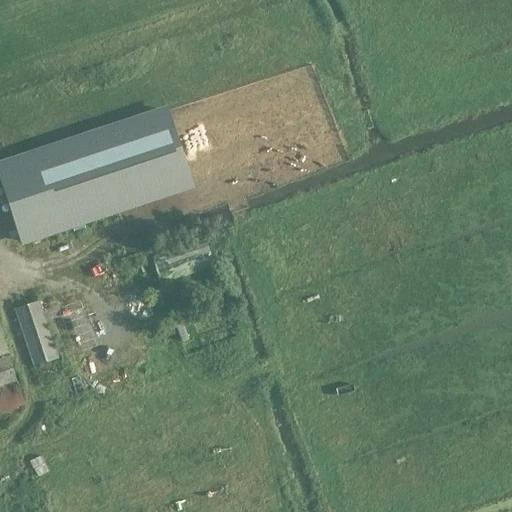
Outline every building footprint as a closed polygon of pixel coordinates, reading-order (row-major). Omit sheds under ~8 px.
[(158,67),(179,63),(177,51),(156,55),(158,67)] [(167,108),(0,163),(0,178),(23,247),(194,190),(193,186),(167,108)] [(215,268),(205,238),(153,256),(164,286),(215,268)] [(112,343),(92,285),(15,311),(35,369),(112,343)] [(25,407),(9,358),(0,361),(0,416),(17,411),(17,410),(25,407)]
